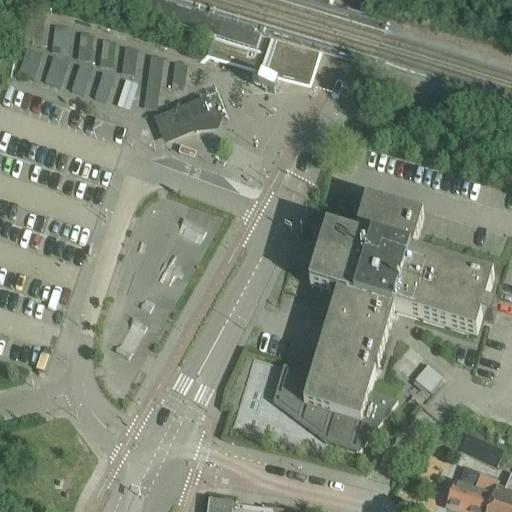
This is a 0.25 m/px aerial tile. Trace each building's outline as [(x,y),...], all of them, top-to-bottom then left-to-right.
[(267,79),(311,93),(339,0),(278,0),(265,39),(228,26),(192,17),(137,0),(109,0),(155,14),(170,28),(214,42),(200,64),(204,65),(209,62),(258,77),(257,77),(256,78),(255,79),(254,80),(253,81),(253,82),(252,83),(252,85),(252,86),(253,87),(253,89),(254,90),(255,91),(256,92),(257,92),(258,93),(260,93),(261,93),(262,93),(266,94),(266,95),(276,98),(277,94),(279,95),(280,91),(278,90),(279,87),(269,84),(268,85),(265,84),(267,79)] [(26,18),(23,46),(41,48),(44,20),(26,18)] [(55,28),(51,55),(68,57),(71,30),(55,28)] [(91,64),(94,38),(80,36),(77,62),(91,64)] [(112,72),(116,45),(103,43),(99,70),(112,72)] [(135,78),(138,52),(125,50),(122,77),(135,78)] [(35,81),(43,57),(26,51),(18,76),(35,81)] [(61,90),(69,65),(53,59),(45,85),(61,90)] [(157,114),(164,61),(151,59),(144,113),(157,114)] [(184,94),(187,67),(175,66),(171,92),(184,94)] [(83,97),(92,72),(79,68),(71,93),(83,97)] [(106,105),(115,79),(102,75),(94,101),(106,105)] [(130,113),(138,86),(125,82),(117,109),(130,113)] [(202,107),(158,125),(165,143),(191,133),(193,137),(211,130),(202,107)] [(366,203),(355,242),(327,234),(310,292),(337,300),(313,381),(284,372),(274,408),(325,447),(360,457),(398,406),(370,398),(395,317),(477,342),(483,324),(494,328),(498,316),(486,312),(495,285),(412,260),(424,221),(366,203)] [(415,386),(431,399),(443,384),(428,371),(415,386)] [(468,439),(460,462),(494,474),(502,451),(468,439)] [(511,511),(511,480),(508,490),(499,487),(499,488),(481,482),(476,496),(456,489),(448,511),(511,511)]
